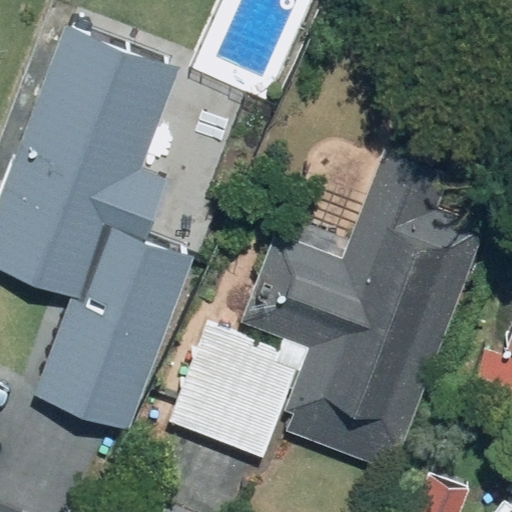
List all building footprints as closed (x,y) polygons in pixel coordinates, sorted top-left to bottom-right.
[(65,8),(0,177),(0,264),(88,298),(84,307),(158,335),(199,227),(159,212),(174,174),(140,161),(182,52),(65,8)] [(497,182),(381,139),(339,249),(272,224),(238,311),(306,337),(282,401),(290,404),(284,422),(382,459),(389,440),(399,444),(497,182)] [(511,321),(506,339),(475,329),(456,384),(511,403),(511,321)] [(455,511),(470,480),(413,456),(388,511),(455,511)] [(511,511),(511,491),(495,511),(511,511)]
